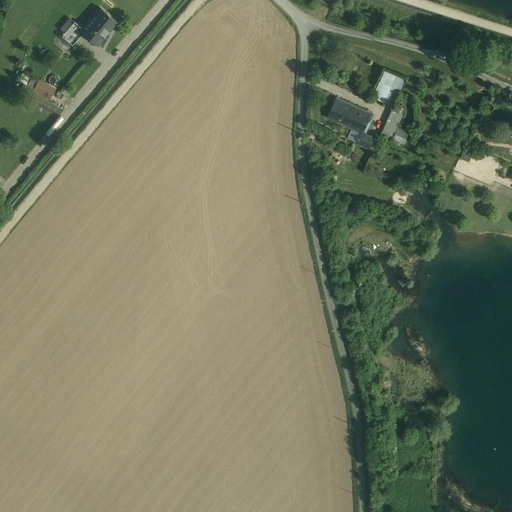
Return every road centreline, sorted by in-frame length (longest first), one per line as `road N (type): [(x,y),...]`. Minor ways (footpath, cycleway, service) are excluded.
road 1 (unclassified): [(362,511),(357,415),(302,166),(301,24)]
road 2 (track): [(0,237),(200,0)]
road 3 (unclassified): [(166,0),(0,196)]
road 4 (unclassified): [(511,87),(426,49),(301,24)]
